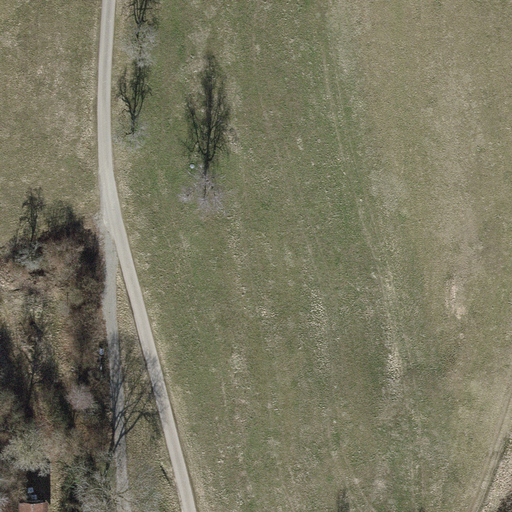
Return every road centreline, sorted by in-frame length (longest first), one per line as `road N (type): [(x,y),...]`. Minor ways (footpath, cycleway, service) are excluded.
road 1 (track): [(123,0),(107,155),(176,511)]
road 2 (track): [(511,393),(476,511)]
